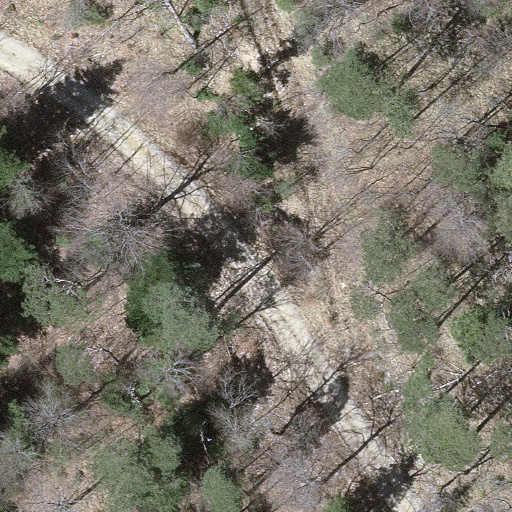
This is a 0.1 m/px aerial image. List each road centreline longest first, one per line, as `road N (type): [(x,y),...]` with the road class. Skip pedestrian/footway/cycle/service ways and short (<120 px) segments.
road 1 (track): [(0,53),(59,86),(150,156),(244,260),(410,511)]
road 2 (track): [(255,0),(353,292),(362,359),(357,435)]
